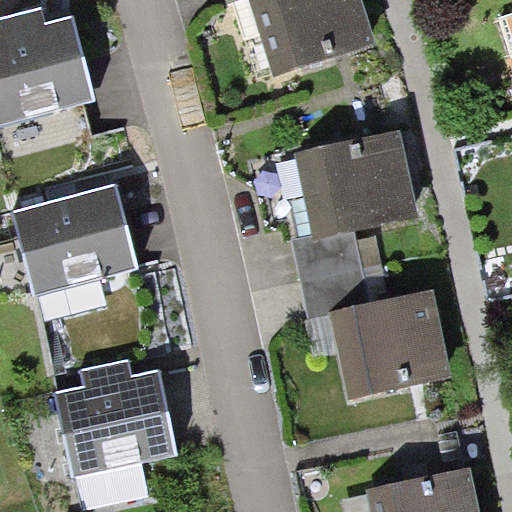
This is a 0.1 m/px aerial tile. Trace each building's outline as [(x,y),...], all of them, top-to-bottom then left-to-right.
[(224,0),(227,7),(248,0),(251,0),(274,78),(364,52),(348,0),(224,0)] [(0,31),(4,46),(0,46),(0,129),(94,106),(75,28),(41,36),(36,17),(0,25),(0,31)] [(390,140),(299,158),(308,202),(286,206),(301,284),(359,273),(351,237),(407,226),(390,140)] [(117,193),(15,219),(36,301),(138,275),(117,193)] [(359,273),(301,284),(310,328),(332,323),(348,404),(442,385),(425,302),(367,313),(359,273)] [(89,396),(63,401),(77,480),(176,462),(161,383),(127,389),(124,370),(85,376),(89,396)] [(468,511),(462,478),(370,495),(373,511),(468,511)]
